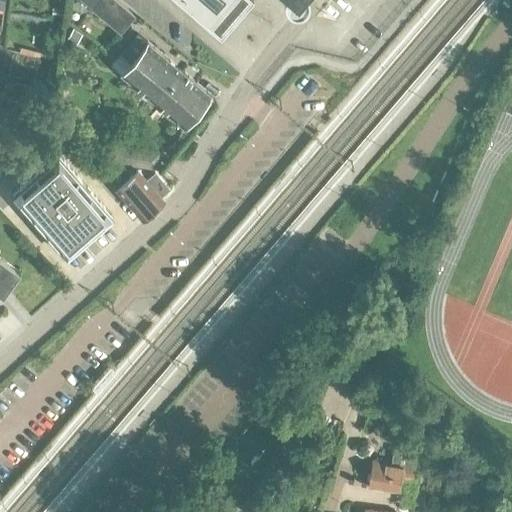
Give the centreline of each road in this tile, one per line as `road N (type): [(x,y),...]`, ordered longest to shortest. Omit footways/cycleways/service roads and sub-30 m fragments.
road 1 (unclassified): [(511,27),(469,76),(357,244),(125,511)]
road 2 (unclassified): [(0,369),(188,195),(249,85)]
